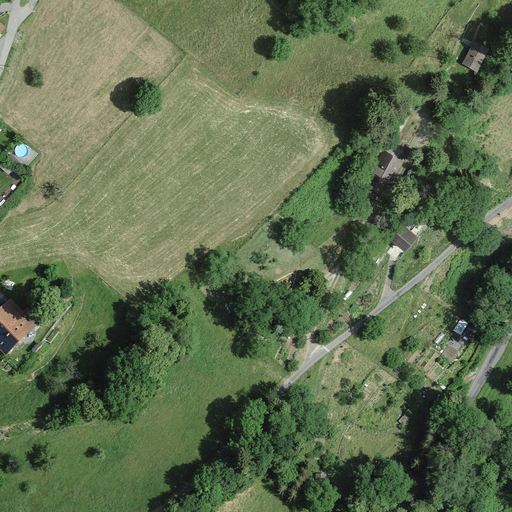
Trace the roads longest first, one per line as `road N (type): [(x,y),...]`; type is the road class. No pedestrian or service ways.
road 1 (unclassified): [(158,511),(218,463),(291,379),(511,201)]
road 2 (unclassified): [(511,322),(406,511)]
